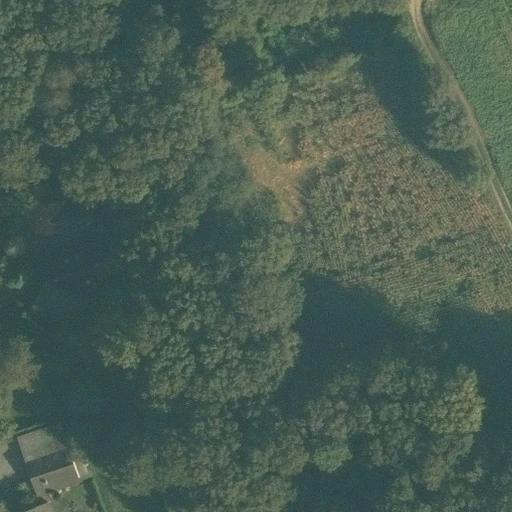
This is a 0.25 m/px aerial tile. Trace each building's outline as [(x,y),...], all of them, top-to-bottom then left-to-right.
[(30,230),(69,226),(67,203),(65,178),(26,181),(30,230)] [(94,200),(67,203),(69,226),(96,224),(95,220),(94,200)] [(85,248),(95,277),(130,267),(120,237),(85,248)] [(44,296),(48,309),(86,297),(81,281),(95,277),(85,248),(45,261),(49,274),(48,275),(50,283),(44,296)] [(19,435),(39,493),(91,475),(80,441),(68,445),(60,421),(19,435)] [(21,511),(52,511),(49,503),(21,511)]
